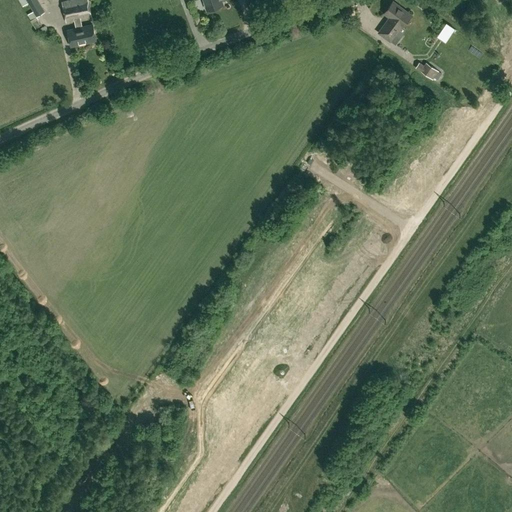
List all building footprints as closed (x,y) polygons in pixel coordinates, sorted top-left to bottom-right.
[(46,11),(38,0),(18,0),(22,6),(28,2),(33,10),(27,14),(32,23),(39,19),(37,16),(46,11)] [(82,27),(81,19),(92,17),(91,14),(88,0),(68,0),(61,1),(66,22),(74,20),(76,28),(67,30),(71,46),(96,40),(92,24),(82,27)] [(203,0),(207,9),(222,4),(220,0),(203,0)] [(402,26),(411,15),(393,1),(384,12),(389,17),(378,32),(390,40),(401,25),(402,26)] [(433,79),(439,71),(426,62),(420,70),(433,79)]
